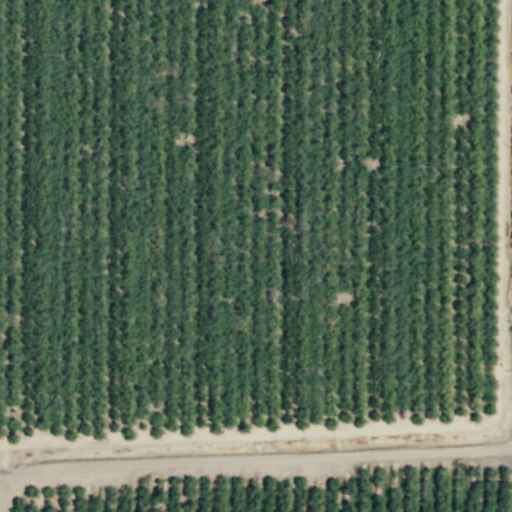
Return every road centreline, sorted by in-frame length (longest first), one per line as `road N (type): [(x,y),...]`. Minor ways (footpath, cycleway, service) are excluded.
road 1 (track): [(503,0),(495,415),(484,423),(0,446)]
road 2 (track): [(0,510),(18,477),(40,471),(511,443)]
